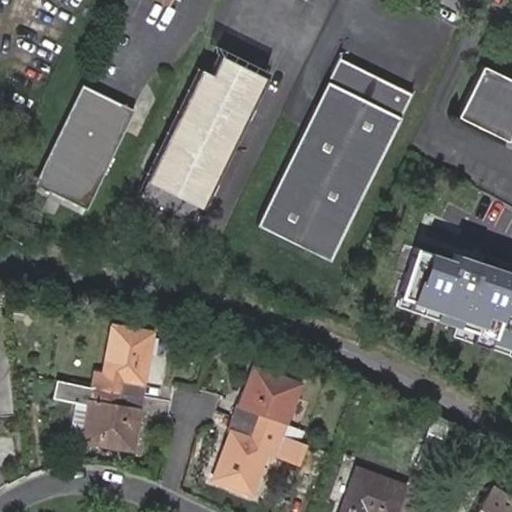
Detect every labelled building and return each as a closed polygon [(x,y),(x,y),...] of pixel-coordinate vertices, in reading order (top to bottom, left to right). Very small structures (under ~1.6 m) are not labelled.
[(194,74),(145,173),(200,200),(262,74),(217,51),(203,78),(194,74)] [(338,54),(253,220),(326,257),(411,92),(338,54)] [(511,79),(480,64),(455,114),(511,142),(511,79)] [(130,107),(81,83),(31,182),(80,206),(130,107)] [(511,265),(418,234),(395,304),(511,342),(511,265)] [(124,377),(144,380),(152,334),(113,327),(105,370),(95,368),(92,385),(121,390),(124,377)] [(259,407),(255,420),(282,429),(298,379),(251,362),(238,401),(259,407)] [(121,390),(142,394),(144,380),(124,377),(121,390)] [(92,385),(55,378),(52,396),(74,400),(67,436),(132,448),(139,409),(119,405),(121,390),(92,385)] [(39,383),(21,384),(24,419),(42,418),(39,383)] [(139,409),(142,394),(121,390),(119,405),(139,409)] [(238,401),(235,412),(255,420),(259,407),(238,401)] [(443,428),(445,420),(429,409),(425,422),(443,428)] [(255,420),(235,412),(230,428),(251,435),(255,420)] [(251,435),(230,428),(214,475),(250,488),(264,446),(301,459),(308,439),(282,429),(255,420),(251,435)] [(415,454),(435,459),(443,428),(425,422),(415,454)] [(395,511),(405,479),(357,463),(341,511),(371,511),(373,509),(384,511),(395,511)] [(511,511),(511,491),(496,482),(477,511),(511,511)]
